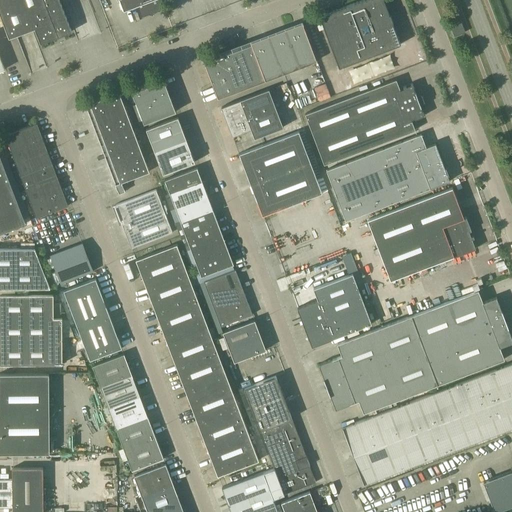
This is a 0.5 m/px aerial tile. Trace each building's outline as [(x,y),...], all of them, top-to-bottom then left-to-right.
[(0,0),(0,14),(9,37),(35,28),(40,42),(58,36),(59,38),(58,36),(71,31),(59,0),(0,0)] [(164,8),(160,0),(119,0),(123,11),(137,6),(141,17),(164,8)] [(400,44),(383,0),(362,0),(319,16),(339,68),(400,44)] [(465,33),(460,21),(449,25),(454,37),(465,33)] [(258,39),(251,42),(265,80),(316,61),(302,24),(292,28),(291,26),(278,32),(278,33),(258,41),(258,39)] [(265,80),(251,42),(203,60),(217,98),(265,80)] [(175,111),(162,77),(131,89),(144,123),(175,111)] [(415,129),(411,120),(424,115),(412,84),(399,89),(396,79),(305,114),(324,164),(415,129)] [(283,127),(268,89),(221,107),(232,136),(250,129),(254,138),(283,127)] [(149,171),(134,132),(129,119),(119,92),(85,105),(90,118),(119,193),(125,191),(121,181),(149,171)] [(195,162),(186,139),(177,117),(146,129),(163,174),(195,162)] [(67,205),(49,156),(36,123),(5,135),(36,217),(67,205)] [(321,193),(298,131),(238,154),(262,215),(321,193)] [(449,180),(435,143),(425,146),(421,133),(326,169),(345,220),(449,180)] [(0,233),(25,224),(0,158),(0,233)] [(233,263),(212,208),(197,167),(165,179),(201,275),(233,263)] [(474,237),(466,216),(463,217),(452,187),(367,219),(390,279),(453,256),(475,248),(471,238),(474,237)] [(172,232),(155,189),(114,205),(130,247),(172,232)] [(92,271),(82,243),(50,255),(60,283),(92,271)] [(258,460),(217,352),(176,244),(135,259),(217,475),(258,460)] [(0,288),(50,288),(34,248),(0,248),(0,288)] [(327,269),(331,279),(351,272),(348,262),(327,269)] [(252,314),(235,269),(203,281),(221,326),(252,314)] [(299,273),(287,278),(290,288),(303,284),(299,273)] [(371,323),(352,273),(312,288),(317,300),(297,307),(311,346),(371,323)] [(121,348),(95,278),(63,290),(90,360),(121,348)] [(504,359),(499,346),(511,341),(511,338),(496,296),(482,302),(478,289),(336,343),(341,355),(318,364),(335,408),(358,400),(363,412),(504,359)] [(0,364),(62,364),(62,329),(62,317),(53,317),(53,294),(0,294),(0,364)] [(266,350),(254,320),(223,332),(234,362),(266,350)] [(163,457),(139,395),(124,354),(92,366),(131,469),(163,457)] [(363,483),(511,426),(511,362),(342,427),(363,483)] [(0,453),(49,453),(48,373),(0,373),(0,453)] [(310,465),(276,376),(244,388),(274,467),(222,487),(230,511),(253,511),(275,504),(273,498),(312,483),(311,481),(313,478),(314,478),(309,465),(310,465)] [(183,511),(181,505),(165,463),(133,476),(147,511),(183,511)] [(43,511),(43,467),(12,467),(12,479),(0,479),(0,507),(12,508),(12,511),(43,511)] [(511,470),(483,481),(495,511),(511,505),(511,470)] [(317,511),(316,507),(309,491),(281,502),(285,511),(317,511)]
